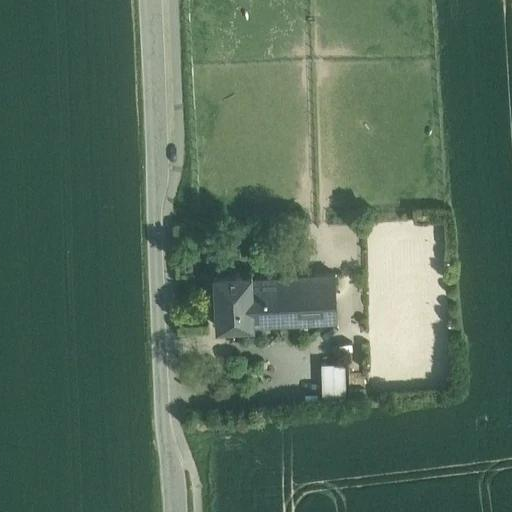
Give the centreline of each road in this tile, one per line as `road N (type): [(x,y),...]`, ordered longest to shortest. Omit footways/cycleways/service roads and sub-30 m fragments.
road 1 (tertiary): [(144,0),(161,422),(174,511)]
road 2 (unknown): [(168,255),(396,247)]
